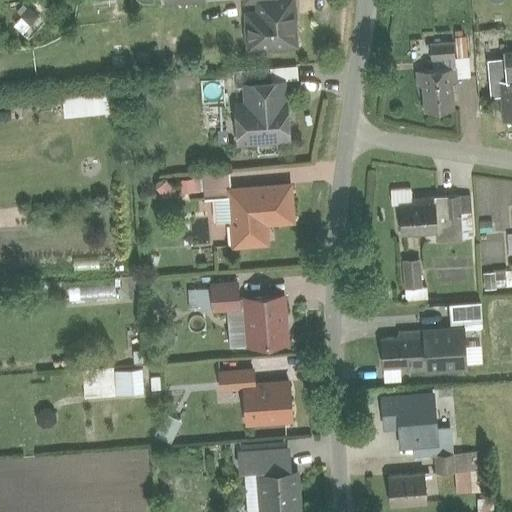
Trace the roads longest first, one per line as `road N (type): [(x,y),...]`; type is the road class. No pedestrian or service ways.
road 1 (residential): [(350,511),(341,400),(360,138)]
road 2 (residential): [(360,138),(511,162)]
road 3 (residential): [(360,138),(368,0)]
